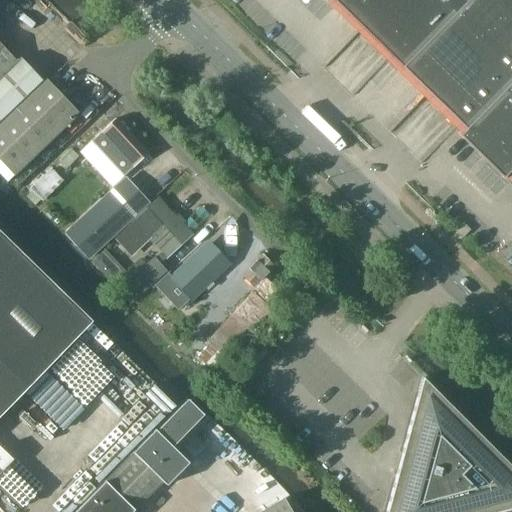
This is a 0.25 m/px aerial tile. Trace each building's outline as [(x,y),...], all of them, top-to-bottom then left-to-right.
[(468,0),(333,0),(403,67),(468,0)] [(511,0),(468,0),(403,67),(465,129),(460,134),(459,135),(482,158),(483,156),(488,151),(509,172),(511,168),(511,0)] [(0,120),(41,81),(20,58),(17,62),(0,44),(0,120)] [(79,114),(47,81),(45,79),(42,82),(41,81),(0,120),(0,161),(13,176),(79,114)] [(115,119),(90,142),(123,177),(147,154),(115,119)] [(51,169),(29,190),(31,192),(40,200),(42,203),(63,182),(51,169)] [(31,192),(26,198),(35,206),(40,200),(31,192)] [(108,196),(67,235),(89,258),(130,220),(108,196)] [(149,237),(167,256),(190,235),(159,200),(117,238),(132,253),(149,237)] [(0,233),(0,415),(91,322),(0,233)] [(169,272),(156,285),(179,310),(191,298),(227,264),(208,245),(174,277),(169,272)] [(104,250),(91,263),(115,288),(129,274),(104,250)] [(169,271),(155,256),(125,282),(139,297),(169,271)] [(277,290),(264,278),(273,267),(261,256),(243,276),(261,292),(257,297),(253,293),(207,343),(208,344),(196,357),(213,372),(270,310),(264,304),(277,290)] [(497,511),(511,508),(511,468),(422,378),(385,511),(497,511)] [(132,511),(161,482),(165,486),(187,463),(171,447),(202,415),(186,400),(133,454),(132,453),(74,511),(132,511)] [(289,511),(282,499),(260,511),(289,511)]
